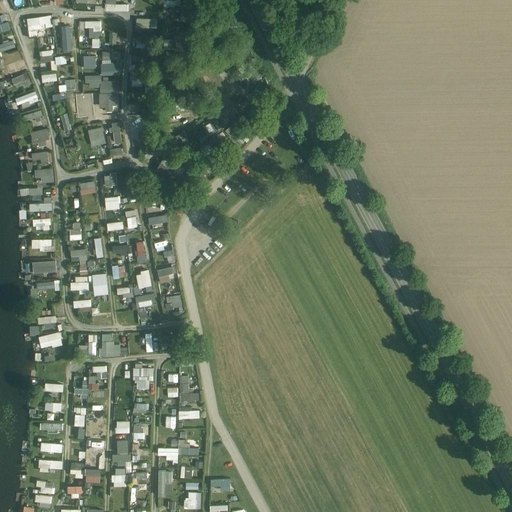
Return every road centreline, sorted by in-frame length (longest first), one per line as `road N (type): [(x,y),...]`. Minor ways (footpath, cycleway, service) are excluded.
road 1 (secondary): [(511,481),(255,0)]
road 2 (residential): [(265,511),(214,419),(179,238),(195,207),(276,122)]
